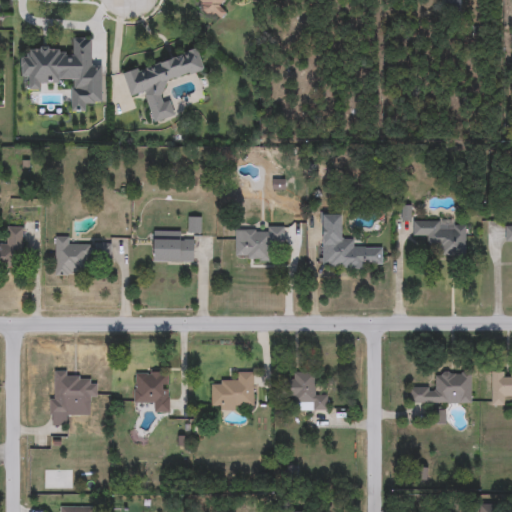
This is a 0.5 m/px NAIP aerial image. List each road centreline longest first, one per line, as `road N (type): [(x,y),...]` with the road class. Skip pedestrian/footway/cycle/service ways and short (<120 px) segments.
road 1 (residential): [(0,325),(511,323)]
road 2 (residential): [(374,324),(374,511)]
road 3 (residential): [(12,511),(14,325)]
